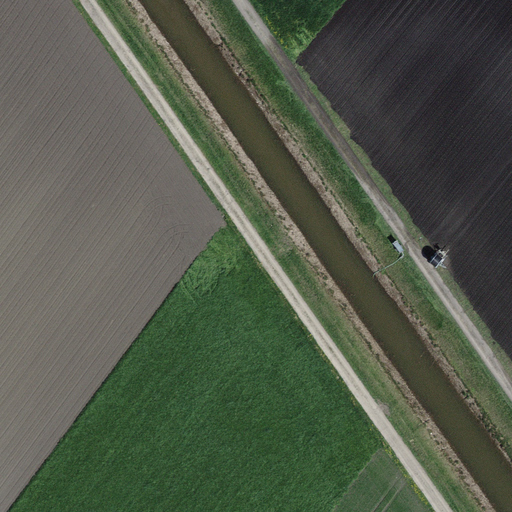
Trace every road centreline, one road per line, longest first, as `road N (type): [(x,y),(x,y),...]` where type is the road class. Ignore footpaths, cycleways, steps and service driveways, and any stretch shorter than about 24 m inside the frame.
road 1 (track): [(433,511),(71,0)]
road 2 (track): [(252,0),(511,376)]
